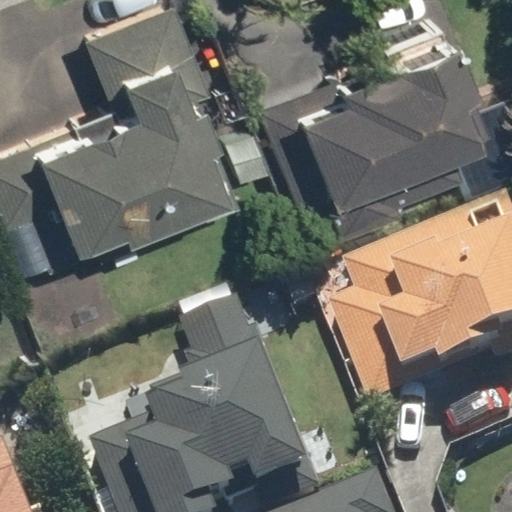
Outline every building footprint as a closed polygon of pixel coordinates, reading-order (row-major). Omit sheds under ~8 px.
[(251,187),(173,0),(159,0),(82,32),(110,98),(0,143),(0,222),(24,213),(48,270),(251,187)] [(450,18),(250,98),(291,199),(322,187),(340,233),(433,196),(418,159),(495,128),(450,18)] [(362,294),(333,306),(376,409),(511,353),(511,193),(349,261),(362,294)] [(94,446),(120,511),(234,511),(329,474),(258,298),(187,327),(206,374),(156,394),(166,417),(94,446)] [(0,511),(41,511),(14,443),(0,448),(0,511)] [(401,511),(386,474),(292,511),(401,511)]
